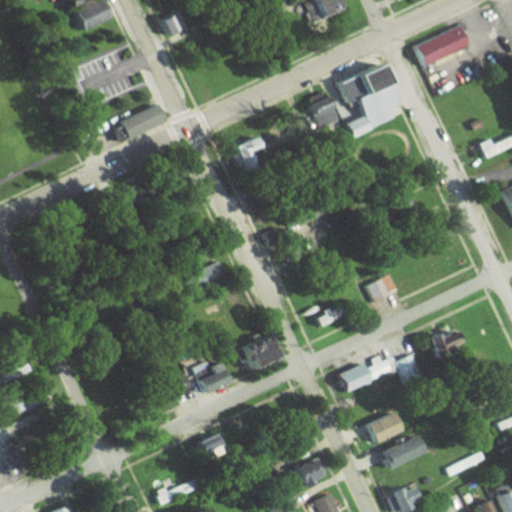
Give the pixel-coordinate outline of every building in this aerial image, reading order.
[(105,18),(98,0),(94,0),(65,12),(74,31),(105,18)] [(305,0),(313,18),(336,9),(332,0),(305,0)] [(164,15),(151,20),(156,35),(169,30),(164,15)] [(278,28),(272,15),(261,20),(266,33),(278,28)] [(406,46),(417,68),(461,47),(451,25),(406,46)] [(331,87),(340,105),(348,101),(355,117),(340,124),(346,137),(394,113),(371,67),(331,87)] [(297,102),(310,130),(331,121),(318,93),(297,102)] [(109,124),(118,144),(160,125),(151,105),(109,124)] [(470,144),(476,159),(511,145),(507,135),(484,145),(481,139),(470,144)] [(242,164),(239,155),(251,150),(245,137),(222,147),(231,168),(242,164)] [(511,184),(492,194),(511,233),(511,162),(510,163),(511,167),(511,184)] [(128,188),(111,194),(116,209),(133,204),(128,188)] [(180,216),(191,211),(186,200),(175,205),(180,216)] [(218,278),(212,262),(195,269),(191,258),(174,265),(184,291),(218,278)] [(361,283),(367,301),(391,293),(384,275),(361,283)] [(430,336),(428,331),(417,336),(427,358),(444,351),(441,344),(451,339),(446,328),(430,336)] [(237,364),(267,354),(261,334),(238,342),(240,349),(233,351),(237,364)] [(388,361),(395,376),(414,368),(407,352),(388,361)] [(365,359),(367,365),(358,368),(363,380),(383,372),(377,354),(365,359)] [(213,361),(203,365),(202,362),(186,368),(195,392),(221,381),(213,361)] [(328,373),(336,392),(362,382),(355,363),(328,373)] [(185,388),(181,374),(149,383),(153,398),(185,388)] [(9,416),(44,399),(34,381),(0,398),(9,416)] [(391,431),(384,412),(357,423),(365,442),(391,431)] [(187,441),(194,457),(216,449),(210,432),(187,441)] [(379,468),(415,452),(408,435),(371,451),(379,468)] [(440,466),(444,475),(479,462),(476,453),(440,466)] [(318,474),(310,456),(284,468),(293,486),(318,474)] [(189,489),(186,480),(149,495),(153,504),(189,489)] [(399,500),(406,497),(401,487),(393,491),(391,485),(379,491),(388,511),(402,506),(399,500)] [(496,511),(509,511),(503,489),(491,492),(496,511)] [(313,511),(333,511),(324,492),(308,500),(313,511)] [(466,504),(469,511),(484,511),(478,498),(466,504)] [(280,511),(277,503),(262,509),(263,511),(280,511)]
